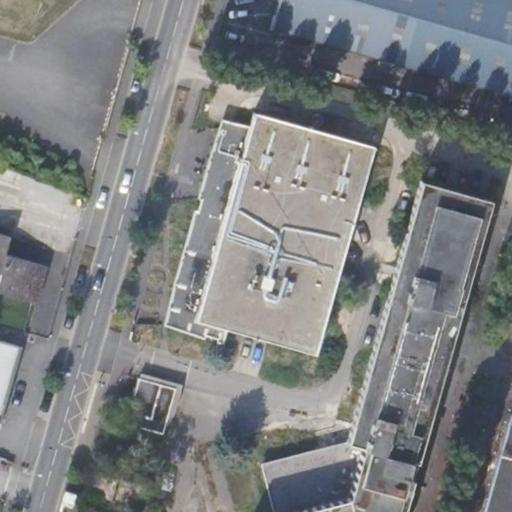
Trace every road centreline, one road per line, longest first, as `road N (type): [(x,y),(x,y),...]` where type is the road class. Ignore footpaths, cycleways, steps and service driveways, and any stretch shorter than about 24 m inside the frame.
road 1 (secondary): [(184,0),(40,511)]
road 2 (unknown): [(197,371),(294,396),(325,392),(343,376),(416,152)]
road 3 (unknown): [(416,152),(165,66)]
road 4 (unknown): [(197,371),(194,434),(216,511)]
